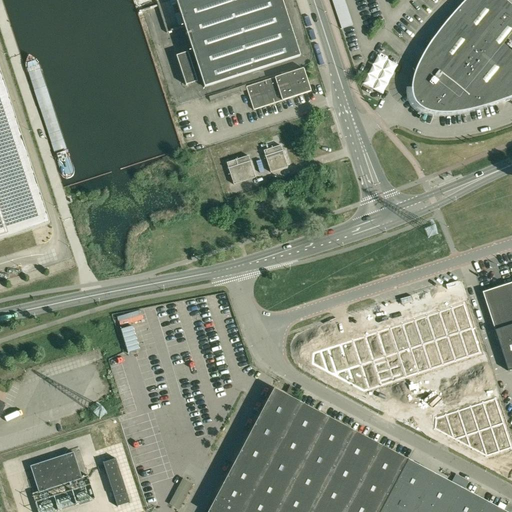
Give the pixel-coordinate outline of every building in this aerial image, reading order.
[(281,0),(175,0),(204,88),(300,57),(281,0)] [(332,0),(341,29),(352,25),(343,0),(332,0)] [(511,6),(504,0),(465,0),(464,1),(461,5),(457,9),(453,13),(450,17),(443,26),(440,30),(436,34),(430,43),(427,48),(425,51),(423,54),(422,57),(420,60),(418,63),(418,65),(417,66),(415,70),(421,76),(411,89),(411,93),(412,98),(415,103),(419,107),(423,110),(428,112),(434,113),(439,114),(445,114),(450,114),(456,113),(461,113),(466,112),(472,110),(478,103),(484,108),(493,105),(503,101),(511,97),(511,6)] [(176,56),(186,85),(197,82),(187,52),(176,56)] [(381,55),(366,84),(386,94),(401,65),(381,55)] [(253,110),(310,91),(303,69),(246,87),(253,110)] [(0,240),(48,224),(0,74),(0,240)] [(270,173),(288,167),(280,146),(263,151),(270,173)] [(233,185),(255,178),(248,156),(226,163),(233,185)] [(511,282),(482,293),(498,342),(508,371),(511,369),(511,282)] [(313,353),(312,364),(363,392),(480,353),(463,303),(313,353)] [(286,393),(294,397),(298,390),(290,386),(286,393)] [(505,511),(484,501),(440,478),(274,389),(208,511),(505,511)] [(435,418),(434,429),(486,457),(511,448),(495,399),(435,418)] [(30,467),(38,492),(38,493),(82,479),(73,453),(30,467)] [(102,463),(117,507),(129,503),(115,459),(102,463)] [(82,503),(95,499),(91,489),(79,494),(82,503)]
